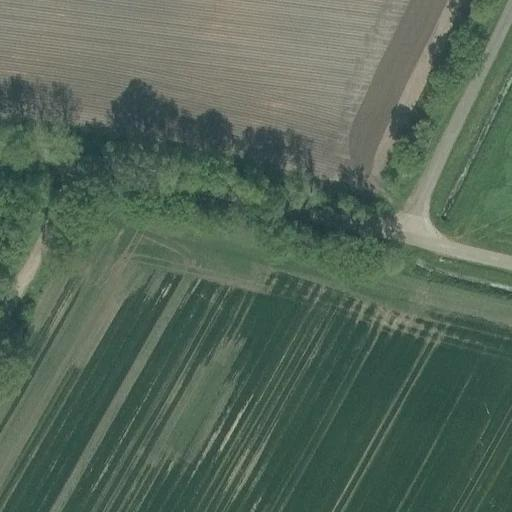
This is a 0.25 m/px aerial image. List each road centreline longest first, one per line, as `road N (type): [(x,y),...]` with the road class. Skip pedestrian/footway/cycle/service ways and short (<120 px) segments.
road 1 (track): [(403,241),(92,161),(0,149)]
road 2 (track): [(403,241),(511,15)]
road 3 (track): [(92,161),(0,323)]
